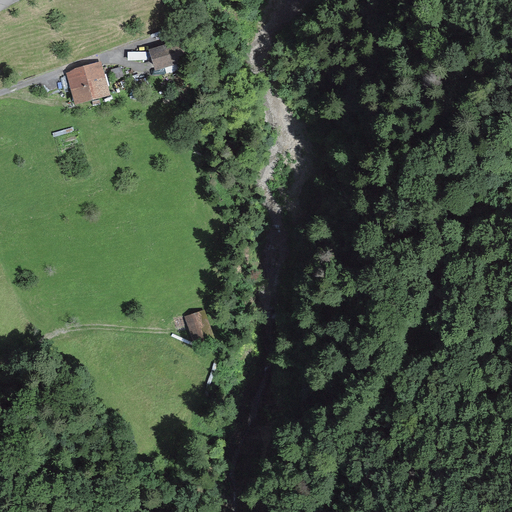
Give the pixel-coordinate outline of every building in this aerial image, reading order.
[(149,49),(152,59),(150,60),(153,69),(155,68),(155,70),(164,67),(166,73),(180,69),(179,63),(188,60),(177,25),(164,30),(164,31),(162,31),(165,44),(149,49)] [(110,95),(101,61),(78,67),(70,72),(66,73),(74,104),(110,95)] [(124,76),(121,66),(110,69),(113,79),(124,76)] [(193,91),(186,74),(176,78),(183,95),(193,91)] [(203,310),(184,316),(195,346),(213,340),(203,310)]
